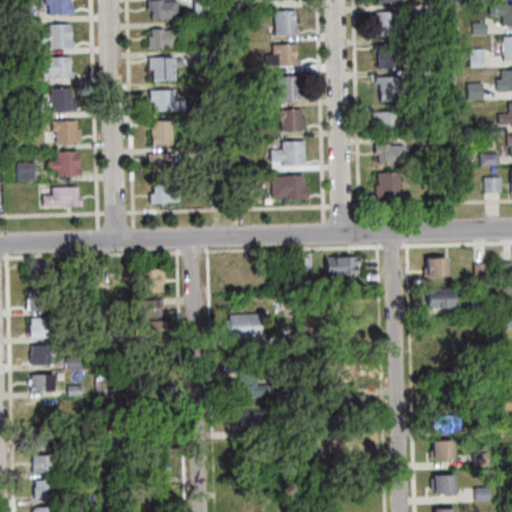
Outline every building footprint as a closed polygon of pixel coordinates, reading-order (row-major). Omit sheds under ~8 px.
[(47,14),(47,2),(44,2),(43,0),(66,0),(66,2),(70,2),(71,13),(47,14)] [(145,0),(160,0),(160,1),(174,1),(175,18),(150,18),(150,9),(146,9),(145,0)] [(192,0),(205,0),(206,13),(192,13),(192,0)] [(422,5),(437,4),(437,14),(422,15),(422,5)] [(511,24),(500,25),(500,14),(487,14),(486,5),(511,4),(511,24)] [(22,21),(6,21),(6,6),(21,5),(22,21)] [(272,34),(271,11),(292,10),(292,27),(296,27),(296,33),(272,34)] [(395,11),(396,34),(374,35),(373,12),(395,11)] [(483,32),(469,33),(469,23),(483,22),(483,32)] [(71,47),(47,48),(47,39),(40,39),(40,33),(47,32),(47,24),(68,24),(68,41),(71,41),(71,47)] [(175,30),(176,47),(147,47),(147,36),(150,36),(150,29),(160,29),(161,30),(175,30)] [(511,58),(501,59),(501,36),(511,36),(511,58)] [(428,47),(428,38),(442,37),(443,47),(428,47)] [(26,54),(11,54),(10,40),(26,40),(26,54)] [(396,43),(396,52),(405,52),(405,61),(397,61),(397,67),(376,67),(375,50),(372,50),(372,44),(396,43)] [(298,64),(274,65),(274,64),(263,64),(263,54),(270,54),(270,44),(293,44),(293,58),(298,58),(298,64)] [(481,66),(467,66),(467,49),(480,48),(481,66)] [(198,51),(212,51),(212,65),(198,65),(198,51)] [(37,78),(37,57),(67,56),(68,71),(71,71),(71,77),(37,78)] [(171,57),(172,78),(161,79),(151,80),(151,69),(147,69),(147,57),(160,57),(171,57)] [(511,90),(494,91),(493,79),(498,79),(498,70),(511,69),(511,90)] [(412,70),(427,70),(428,80),(412,80),(412,70)] [(24,86),(10,86),(10,72),(24,71),(24,86)] [(298,99),(275,99),(274,77),(294,76),(294,87),(298,87),(298,99)] [(397,76),(397,99),(377,100),(377,83),(373,83),(373,76),(397,76)] [(480,97),(465,97),(464,83),(479,83),(480,97)] [(73,99),(73,110),(49,111),(48,88),(69,87),(69,99),(73,99)] [(147,90),(171,89),(171,100),(183,99),(184,110),(152,111),(152,101),(147,101),(147,90)] [(243,106),(243,96),(258,95),(259,106),(243,106)] [(511,125),(507,125),(507,123),(496,123),(495,113),(507,113),(506,102),(511,101),(511,125)] [(31,117),(17,117),(16,103),(31,103),(31,117)] [(303,129),(279,129),(278,119),(275,119),(275,109),(298,109),(298,117),(303,117),(303,129)] [(370,111),(394,111),(395,122),(398,122),(398,131),(375,132),(375,124),(370,124),(370,111)] [(53,141),(53,129),(50,130),(50,121),(73,120),(74,129),(78,129),(78,140),(53,141)] [(145,120),(169,120),(170,144),(149,144),(149,127),(145,127),(145,120)] [(493,121),(493,131),(476,132),(475,121),(493,121)] [(280,165),(280,160),(268,161),(268,149),(279,149),(279,141),(302,140),(303,164),(280,165)] [(372,144),(387,143),(387,145),(401,145),(401,162),(376,163),(376,154),(372,154),(372,144)] [(78,174),(55,175),(55,169),(46,169),(46,161),(55,160),(54,152),(75,151),(75,168),(78,168),(78,174)] [(495,164),(478,164),(478,153),(495,152),(495,164)] [(146,154),(171,153),(171,164),(173,164),(174,173),(150,174),(149,162),(146,162),(146,154)] [(31,179),(16,179),(15,162),(31,162),(31,179)] [(374,196),(373,185),(375,185),(375,172),(396,172),(397,195),(374,196)] [(305,198),(281,199),(281,196),(270,197),(269,175),(301,175),(301,187),(305,187),(305,198)] [(482,192),(482,177),(498,177),(498,192),(482,192)] [(151,185),(169,184),(170,203),(148,203),(147,193),(151,193),(151,185)] [(41,205),(40,195),(50,195),(50,187),(75,186),(75,196),(79,196),(79,205),(65,206),(65,204),(41,205)] [(209,187),(219,187),(219,201),(209,201),(209,187)] [(309,269),(294,269),(294,253),(308,252),(309,269)] [(110,270),(96,270),(95,257),(110,256),(110,270)] [(323,257),(357,256),(357,264),(353,264),(354,274),(324,275),(323,257)] [(422,276),(422,268),(425,268),(425,258),(444,258),(445,275),(422,276)] [(49,280),(49,261),(27,261),(27,280),(49,280)] [(510,262),(510,277),(498,277),(498,262),(510,262)] [(485,279),(472,279),(471,263),(484,263),(485,279)] [(164,268),(131,268),(131,291),(164,291),(164,268)] [(511,292),(499,292),(499,279),(511,279),(511,292)] [(425,289),(452,288),(452,306),(426,307),(425,289)] [(48,292),(27,292),(27,307),(48,307),(48,292)] [(335,296),(335,318),(360,318),(360,296),(335,296)] [(159,315),(159,298),(131,299),(131,316),(159,315)] [(474,300),(488,300),(488,313),(474,314),(474,300)] [(226,314),(261,312),(261,321),(258,322),(258,335),(228,336),(227,333),(224,334),(223,320),(227,320),(226,314)] [(499,314),(511,313),(511,326),(499,326),(499,314)] [(28,337),(46,337),(46,317),(28,317),(28,337)] [(163,321),(164,336),(132,337),(132,322),(163,321)] [(447,321),(424,321),(424,345),(459,345),(459,328),(447,328),(447,321)] [(65,332),(65,342),(79,342),(79,332),(65,332)] [(49,344),(29,344),(29,363),(49,363),(49,344)] [(80,358),(65,358),(65,370),(80,370),(80,358)] [(360,374),(344,375),(344,360),(360,360),(360,374)] [(229,396),(229,381),(237,380),(237,370),(252,369),(253,385),(264,384),(265,394),(229,396)] [(50,373),(30,373),(30,392),(50,392),(50,373)] [(80,386),(66,387),(66,396),(80,396),(80,386)] [(335,396),(360,395),(361,411),(336,412),(335,396)] [(49,417),(49,400),(32,400),(32,417),(49,417)] [(260,429),(229,430),(229,413),(260,412),(260,429)] [(430,433),(430,416),(456,416),(457,432),(430,433)] [(32,450),(42,450),(42,444),(48,444),(48,425),(30,426),(30,433),(32,433),(32,450)] [(164,426),(137,426),(137,443),(164,443),(164,426)] [(450,440),(450,458),(428,459),(428,450),(431,450),(431,441),(450,440)] [(472,465),(471,453),(485,453),(485,465),(472,465)] [(52,454),(31,454),(31,471),(52,471),(52,454)] [(166,455),(135,456),(136,471),(166,470),(166,455)] [(431,475),(450,475),(451,492),(432,493),(432,490),(429,490),(429,479),(432,479),(431,475)] [(33,498),(54,498),(54,478),(33,478),(33,498)] [(486,499),(473,500),(473,487),(486,487),(486,499)] [(253,511),(254,506),(243,506),(243,489),(232,489),(231,511),(253,511)]
